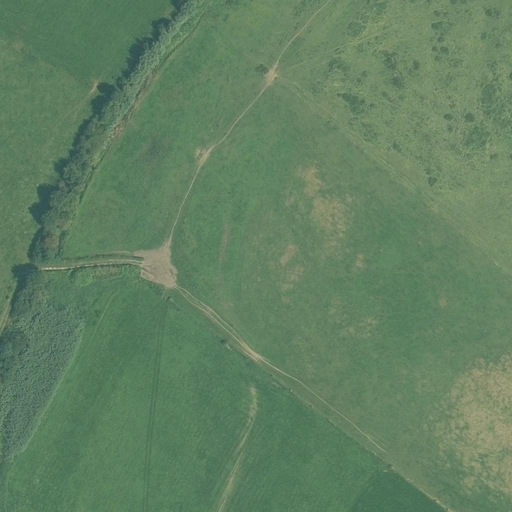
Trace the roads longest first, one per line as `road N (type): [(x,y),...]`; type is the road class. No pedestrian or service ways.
road 1 (track): [(455,511),(242,347),(171,281),(143,338)]
road 2 (track): [(171,281),(138,261),(24,271),(0,326)]
